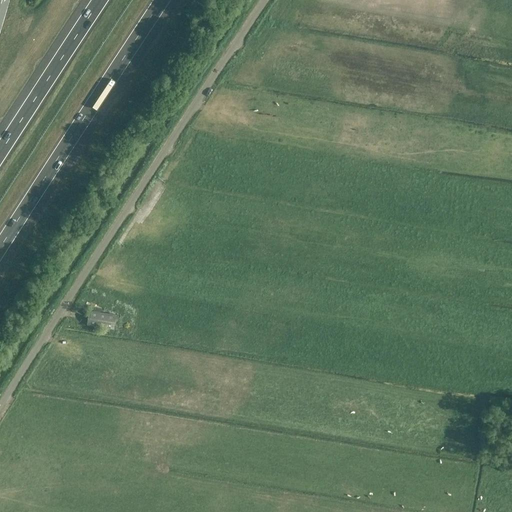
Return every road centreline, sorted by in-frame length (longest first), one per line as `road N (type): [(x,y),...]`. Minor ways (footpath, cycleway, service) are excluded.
road 1 (unclassified): [(0,407),(265,0)]
road 2 (motorway): [(0,252),(163,0)]
road 3 (motorway): [(101,0),(0,155)]
